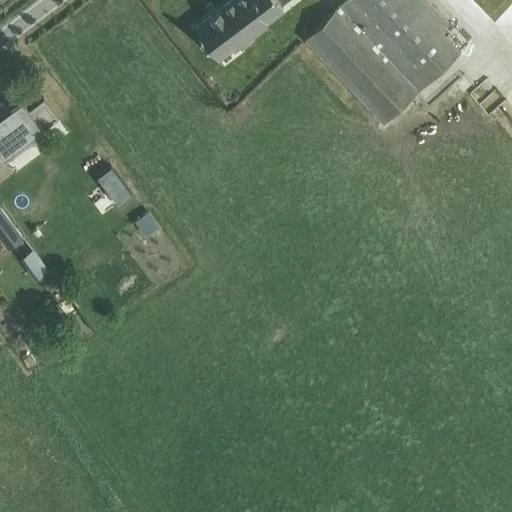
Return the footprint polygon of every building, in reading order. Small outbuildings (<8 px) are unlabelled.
[(277,0),(227,0),(193,26),(218,58),(284,9),(277,0)] [(430,0),(343,0),(305,38),(383,122),(460,49),(440,29),(450,20),(430,0)] [(511,32),(511,0),(479,0),(511,33),(511,32)] [(17,116),(9,106),(3,97),(0,99),(0,154),(2,157),(58,115),(43,96),(28,107),(17,116)] [(17,116),(28,107),(21,97),(9,106),(17,116)] [(113,161),(99,172),(111,187),(125,176),(113,161)] [(0,205),(0,237),(8,247),(23,236),(0,205)] [(33,249),(21,258),(37,278),(49,268),(33,249)]
